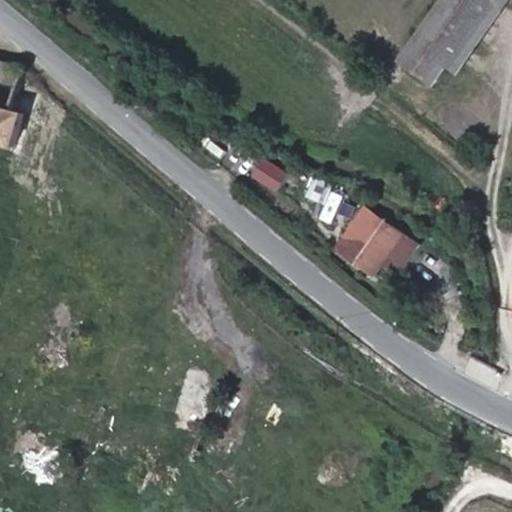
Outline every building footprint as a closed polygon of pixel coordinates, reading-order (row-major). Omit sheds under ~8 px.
[(440,72),(486,0),(438,0),(407,51),(440,72)] [(32,91),(0,82),(0,126),(21,133),(32,91)] [(315,177),(306,197),(326,205),(334,186),(315,177)] [(383,267),(391,255),(409,227),(394,215),(366,255),(383,267)] [(425,238),(409,227),(391,255),(406,266),(425,238)] [(126,481),(195,499),(233,362),(190,351),(173,408),(33,373),(20,421),(135,448),(126,481)] [(52,462),(56,443),(20,435),(15,454),(52,462)]
